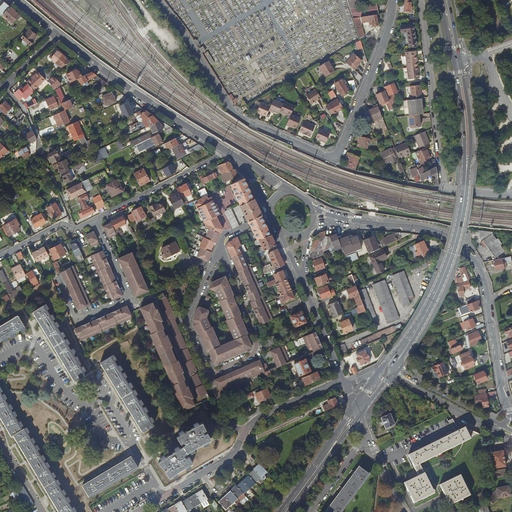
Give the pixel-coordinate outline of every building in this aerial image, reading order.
[(377,14),(379,14),(377,3),(356,6),(355,3),(356,3),(355,0),(347,0),(353,18),(377,14)] [(404,0),(404,12),(412,12),(412,0),(404,0)] [(0,12),(13,23),(20,15),(4,2),(0,6),(0,12)] [(358,34),(363,33),(361,26),(362,22),(370,21),(370,24),(373,24),(373,26),(378,25),(377,14),(353,18),(358,34)] [(21,35),(25,30),(20,25),(15,29),(21,35)] [(413,25),(401,27),(402,33),(407,32),(409,46),(416,46),(413,25)] [(28,43),(28,44),(29,46),(37,38),(35,37),(37,35),(30,29),(26,34),(25,34),(22,38),(24,39),(28,43)] [(9,47),(14,42),(6,34),(1,39),(9,47)] [(62,68),(70,62),(66,59),(67,58),(58,51),(54,55),(53,54),(50,57),(62,68)] [(416,61),(417,61),(417,56),(415,56),(415,52),(405,53),(406,56),(407,56),(408,68),(417,67),(417,63),(416,63),(416,61)] [(354,54),(346,63),(355,71),(357,68),(356,67),(358,65),(362,61),(354,54)] [(387,74),(391,73),(390,69),(388,64),(385,57),(383,64),(387,74)] [(320,67),(326,77),(335,72),(329,62),(320,67)] [(408,68),(407,68),(408,80),(418,79),(417,67),(408,68)] [(46,68),(40,73),(45,79),(51,75),(46,68)] [(26,81),(27,82),(38,71),(37,71),(26,81)] [(46,79),(45,79),(40,73),(38,71),(27,82),(33,89),(34,90),(46,79)] [(90,71),(77,78),(80,84),(96,75),(90,71)] [(93,80),(97,87),(107,82),(97,76),(94,78),(94,79),(93,80)] [(49,81),(53,85),(55,84),(58,86),(61,84),(54,77),(49,81)] [(341,79),(333,84),(336,89),(334,90),(337,95),(339,94),(341,97),(349,93),(341,79)] [(394,83),(384,86),(385,90),(389,99),(393,97),(393,96),(394,95),(394,93),(398,92),(394,83)] [(14,95),(20,101),(23,97),(25,99),(34,91),(28,84),(23,89),(21,87),(14,95)] [(410,87),(411,100),(420,99),(421,99),(420,86),(410,87)] [(55,90),(57,93),(62,103),(66,101),(60,87),(55,90)] [(318,93),(316,89),(306,95),(311,104),(317,100),(321,98),(318,93)] [(328,92),(331,98),(337,95),(333,89),(328,92)] [(385,100),(389,99),(385,90),(376,93),(383,110),(388,108),(385,100)] [(111,92),(102,96),(106,106),(116,101),(111,92)] [(231,94),(228,95),(235,106),(237,99),(236,98),(234,99),(231,94)] [(57,107),(52,97),(44,101),(49,111),(57,107)] [(66,101),(62,103),(65,110),(72,106),(70,101),(73,100),(72,98),(66,101)] [(24,105),(27,108),(37,103),(35,99),(24,105)] [(328,104),(334,114),(343,108),(338,99),(328,104)] [(411,100),(407,101),(409,116),(418,115),(422,115),(420,99),(411,100)] [(273,111),(275,111),(279,113),(280,111),(283,104),(273,100),(271,106),(269,110),(273,112),(273,111)] [(5,101),(0,105),(0,108),(5,114),(11,108),(5,101)] [(257,112),(267,116),(269,110),(271,106),(261,102),(257,112)] [(291,114),(295,106),(284,102),(283,104),(280,111),(291,116),(291,114)] [(119,106),(125,118),(132,115),(131,114),(134,113),(131,105),(128,106),(126,103),(119,106)] [(372,122),(383,118),(379,107),(368,111),(372,122)] [(65,110),(54,115),(59,126),(70,121),(65,110)] [(146,110),(140,113),(143,120),(145,118),(152,115),(146,110)] [(287,126),(291,127),(291,126),(293,127),(297,128),(301,118),(291,114),(291,116),(287,126)] [(145,118),(149,125),(158,121),(152,115),(145,118)] [(418,115),(409,116),(410,128),(419,128),(418,115)] [(67,126),(74,141),(80,139),(84,137),(77,121),(67,126)] [(162,127),(162,124),(158,121),(149,125),(152,133),(162,128),(162,127)] [(300,131),(304,133),(307,134),(306,136),(311,138),(315,127),(304,122),(300,131)] [(326,143),(328,138),(330,133),(320,129),(316,138),(326,143)] [(37,140),(35,136),(32,131),(28,133),(24,136),(31,143),(37,140)] [(425,140),(427,139),(425,132),(416,135),(421,147),(427,145),(425,140)] [(151,137),(148,138),(150,142),(153,140),(155,145),(162,141),(158,133),(151,137)] [(416,135),(413,136),(417,149),(421,147),(416,135)] [(84,137),(80,139),(84,148),(89,146),(88,145),(84,136),(84,137)] [(358,147),(367,149),(369,139),(360,137),(358,147)] [(145,140),(134,145),(136,149),(150,142),(148,138),(145,140)] [(175,138),(165,143),(169,149),(173,147),(179,144),(175,138)] [(410,152),(406,142),(395,147),(399,157),(410,152)] [(187,153),(181,143),(179,144),(173,147),(178,158),(187,153)] [(25,146),(17,151),(20,155),(21,155),(23,159),(30,155),(27,151),(28,151),(25,146)] [(93,152),(97,161),(109,156),(106,147),(93,152)] [(397,161),(395,158),(392,148),(380,153),(385,162),(388,161),(391,160),(392,163),(397,161)] [(416,151),(417,157),(419,162),(420,162),(423,161),(426,160),(422,149),(416,151)] [(48,155),(50,159),(52,158),(54,161),(57,159),(59,161),(71,155),(69,151),(59,156),(56,151),(48,155)] [(350,158),(346,167),(355,170),(360,157),(347,152),(346,157),(350,158)] [(66,159),(57,164),(59,168),(58,168),(60,173),(68,169),(66,165),(68,164),(66,159)] [(221,171),(222,175),(226,173),(234,169),(231,163),(228,161),(222,164),(224,169),(221,171)] [(85,165),(84,162),(72,168),(74,171),(85,165)] [(163,168),(167,176),(176,172),(172,163),(163,168)] [(141,164),(131,169),(133,173),(143,168),(141,164)] [(410,168),(413,176),(419,174),(416,166),(410,168)] [(438,179),(436,167),(430,169),(424,172),(419,174),(420,176),(424,175),(424,177),(434,174),(435,179),(434,180),(435,185),(439,185),(438,179)] [(143,168),(133,173),(140,186),(149,180),(143,169),(143,168)] [(234,169),(226,173),(228,179),(232,177),(233,179),(235,178),(237,182),(244,178),(242,175),(238,176),(235,169),(234,169)] [(67,183),(73,180),(70,173),(68,170),(61,173),(64,178),(63,178),(64,180),(66,180),(67,183)] [(199,177),(203,184),(218,177),(216,172),(203,178),(202,176),(199,177)] [(237,182),(231,185),(240,205),(253,199),(248,186),(244,178),(237,182)] [(118,179),(106,185),(112,196),(123,190),(118,179)] [(66,189),(71,199),(86,191),(82,182),(66,189)] [(180,194),(181,196),(184,202),(186,201),(184,198),(186,196),(187,197),(192,194),(187,184),(177,189),(179,192),(180,194)] [(199,191),(202,197),(207,195),(208,195),(205,188),(199,191)] [(175,208),(185,203),(184,202),(181,196),(180,194),(179,192),(175,194),(175,195),(169,198),(175,208)] [(86,193),(77,197),(83,208),(88,206),(84,199),(87,197),(86,193)] [(93,200),(95,203),(100,200),(102,199),(100,194),(97,196),(98,198),(93,200)] [(201,237),(193,255),(208,262),(212,252),(210,251),(215,242),(216,243),(220,234),(223,229),(216,216),(220,214),(217,209),(219,209),(216,204),(215,204),(211,197),(208,198),(207,195),(202,197),(197,200),(198,203),(195,204),(203,222),(205,225),(204,227),(209,229),(204,239),(201,237)] [(159,209),(154,199),(150,201),(155,211),(159,209)] [(248,221),(261,215),(253,199),(240,205),(248,221)] [(62,214),(56,203),(47,208),(53,219),(62,214)] [(95,212),(92,207),(81,213),(82,213),(79,215),(81,218),(84,217),(84,218),(95,212)] [(132,211),(137,221),(147,216),(142,207),(132,211)] [(232,209),(225,212),(233,228),(239,225),(232,209)] [(41,214),(30,219),(35,228),(46,223),(41,214)] [(114,221),(111,222),(114,228),(117,226),(117,227),(126,222),(122,215),(113,220),(114,221)] [(261,215),(248,221),(251,227),(253,231),(257,240),(270,234),(264,222),(261,215)] [(144,223),(145,226),(157,220),(155,217),(144,223)] [(20,228),(15,218),(7,222),(6,220),(2,222),(9,234),(20,228)] [(111,222),(104,226),(110,239),(117,235),(114,228),(111,222)] [(85,234),(92,248),(100,245),(98,241),(99,241),(97,236),(96,236),(95,236),(94,234),(95,232),(94,230),(85,234)] [(340,243),(334,246),(321,251),(326,236),(326,231),(320,232),(315,236),(311,249),(309,261),(328,253),(342,248),(340,243)] [(393,241),(397,239),(394,233),(390,235),(390,234),(387,235),(388,236),(383,238),(385,242),(392,239),(393,241)] [(255,249),(257,253),(275,245),(270,234),(257,240),(252,242),(254,246),(260,243),(261,247),(255,249)] [(330,236),(334,246),(340,243),(338,236),(337,234),(330,236)] [(493,234),(483,241),(493,255),(494,255),(496,258),(505,252),(493,234)] [(340,243),(342,248),(343,251),(345,257),(361,251),(362,248),(358,236),(340,235),(338,236),(340,243)] [(373,236),(363,241),(368,254),(379,248),(373,236)] [(236,268),(238,271),(251,265),(237,237),(232,239),(233,240),(228,242),(227,246),(230,254),(232,256),(231,257),(232,259),(234,261),(233,261),(236,268)] [(424,241),(415,245),(418,251),(427,247),(424,241)] [(167,258),(180,251),(175,242),(162,249),(167,258)] [(74,250),(73,251),(79,262),(85,259),(76,243),(72,245),(74,250)] [(60,244),(50,250),(55,260),(68,253),(65,246),(62,248),(60,244)] [(44,247),(32,253),(36,262),(49,256),(44,247)] [(329,256),(343,251),(342,248),(328,253),(329,256)] [(269,252),(274,265),(276,269),(284,265),(285,265),(277,249),(269,252)] [(90,256),(110,302),(123,296),(121,293),(120,293),(119,292),(121,291),(119,287),(117,287),(117,286),(118,285),(115,277),(113,278),(113,276),(114,276),(112,271),(110,271),(110,270),(111,269),(108,262),(107,263),(106,261),(107,261),(105,256),(104,257),(103,255),(105,255),(103,251),(90,256)] [(380,260),(386,257),(384,251),(370,256),(373,263),(380,260)] [(119,258),(125,275),(130,285),(135,297),(148,291),(132,252),(127,255),(119,258)] [(431,257),(411,267),(413,272),(428,265),(434,262),(431,257)] [(511,257),(493,260),(496,270),(504,268),(504,267),(506,266),(506,264),(511,262),(511,259),(511,257)] [(321,258),(312,261),(316,271),(325,268),(321,258)] [(384,270),(381,262),(380,260),(373,263),(377,273),(384,270)] [(264,271),(265,273),(276,269),(274,265),(271,266),(270,263),(266,265),(268,269),(264,271)] [(11,269),(16,278),(18,277),(18,276),(22,274),(23,275),(24,274),(22,269),(21,269),(19,265),(11,269)] [(251,265),(238,271),(241,278),(251,301),(250,302),(260,324),(273,319),(263,296),(264,296),(251,265)] [(78,310),(90,305),(73,266),(62,272),(61,272),(78,310)] [(468,279),(470,278),(466,266),(461,268),(460,271),(463,277),(457,279),(458,282),(457,282),(457,284),(467,280),(468,279)] [(33,285),(34,288),(39,285),(35,276),(39,274),(37,269),(27,274),(33,285)] [(404,270),(393,275),(405,306),(410,304),(409,300),(415,298),(404,270)] [(274,274),(277,283),(286,279),(282,271),(274,274)] [(192,320),(192,321),(194,324),(193,325),(196,333),(197,332),(200,338),(205,349),(206,352),(208,351),(210,358),(209,358),(211,363),(213,363),(214,365),(254,348),(253,346),(254,343),(252,340),(250,340),(248,334),(249,334),(248,330),(243,320),(241,314),(242,314),(239,307),(236,300),(233,295),(235,294),(230,283),(226,274),(211,281),(210,282),(212,283),(210,286),(209,286),(208,288),(215,290),(219,300),(217,300),(226,320),(225,320),(233,340),(232,342),(221,347),(219,346),(210,327),(209,327),(205,317),(207,312),(207,309),(198,306),(197,307),(192,320)] [(315,278),(316,282),(318,286),(328,282),(325,274),(315,278)] [(277,283),(276,284),(281,296),(280,296),(281,298),(282,298),(284,303),(294,298),(286,279),(277,283)] [(457,284),(459,297),(465,295),(464,289),(471,288),(468,279),(467,280),(457,284)] [(385,280),(373,284),(387,323),(399,318),(385,280)] [(3,284),(12,300),(18,296),(16,293),(14,295),(7,282),(3,284)] [(353,286),(347,289),(350,297),(354,296),(358,307),(363,304),(357,288),(356,286),(356,285),(353,286)] [(330,297),(335,294),(334,290),(329,291),(327,286),(318,289),(322,301),(330,297)] [(365,288),(359,291),(372,326),(378,324),(365,288)] [(477,304),(480,303),(479,300),(476,301),(468,304),(461,307),(459,308),(461,315),(479,309),(479,307),(477,304)] [(328,305),(333,317),(343,313),(338,301),(328,305)] [(171,385),(182,411),(194,406),(191,399),(193,399),(192,396),(190,395),(189,392),(189,390),(188,387),(187,388),(184,381),(185,380),(182,373),(183,372),(182,369),(180,368),(179,365),(180,364),(179,363),(179,361),(177,361),(171,347),(172,346),(167,335),(166,335),(163,329),(164,328),(161,321),(163,321),(161,317),(160,316),(158,313),(159,312),(158,310),(157,309),(156,310),(155,310),(156,309),(153,302),(143,307),(141,308),(152,333),(151,334),(172,385),(171,385)] [(358,307),(356,307),(359,313),(365,311),(363,304),(358,307)] [(74,381),(85,375),(44,305),(33,312),(74,381)] [(74,329),(80,342),(133,319),(127,306),(74,329)] [(305,321),(301,312),(291,317),(295,326),(305,321)] [(0,326),(0,341),(25,327),(18,316),(0,326)] [(463,322),(461,323),(463,330),(466,329),(467,330),(476,327),(472,318),(469,319),(463,322)] [(348,319),(340,323),(344,333),(352,330),(348,319)] [(373,335),(360,340),(362,346),(396,332),(394,326),(373,335)] [(477,331),(465,336),(466,342),(467,347),(467,349),(470,347),(470,346),(481,341),(477,331)] [(303,338),(309,353),(322,348),(321,345),(320,345),(315,335),(317,335),(316,332),(303,338)] [(267,343),(268,347),(277,343),(274,335),(269,338),(271,341),(267,343)] [(454,339),(447,343),(449,349),(457,346),(454,339)] [(340,355),(345,353),(342,345),(337,347),(340,355)] [(450,351),(451,354),(460,350),(458,345),(457,346),(449,349),(450,351)] [(283,347),(269,352),(276,368),(289,362),(283,347)] [(321,353),(324,352),(322,348),(309,353),(308,354),(310,359),(322,354),(321,353)] [(365,350),(356,354),(360,366),(369,362),(365,350)] [(468,352),(458,356),(464,370),(474,366),(468,352)] [(143,432),(154,425),(111,356),(100,363),(143,432)] [(301,360),(300,357),(293,360),(294,363),(299,376),(310,371),(305,359),(301,360)] [(217,386),(220,393),(240,384),(254,377),(265,372),(269,371),(266,363),(263,364),(260,359),(215,380),(217,386)] [(443,362),(431,367),(434,373),(436,372),(438,377),(448,373),(443,362)] [(483,371),(474,375),(477,384),(486,380),(483,371)] [(316,372),(302,378),(306,385),(319,380),(316,372)] [(267,388),(256,393),(260,401),(271,396),(267,388)] [(13,437),(57,511),(73,511),(24,430),(23,431),(0,392),(0,419),(11,438),(13,437)] [(474,397),(475,404),(481,404),(482,407),(488,407),(486,393),(479,394),(477,394),(476,395),(474,397)] [(335,398),(328,402),(331,409),(338,405),(335,398)] [(389,414),(380,419),(385,429),(395,425),(389,414)] [(186,466),(192,463),(189,457),(186,459),(184,456),(190,451),(196,448),(200,445),(205,442),(211,440),(207,434),(204,435),(203,432),(206,430),(202,423),(198,425),(191,428),(184,432),(177,437),(181,444),(184,442),(185,446),(180,448),(174,452),(167,457),(159,462),(164,469),(166,467),(168,470),(166,472),(169,478),(173,475),(178,471),(186,466)] [(414,467),(420,464),(461,443),(468,440),(463,428),(453,433),(449,435),(433,443),(417,451),(408,455),(414,467)] [(378,444),(390,438),(389,434),(376,441),(378,444)] [(502,453),(491,455),(493,470),(505,467),(502,453)] [(131,457),(82,486),(89,498),(138,469),(131,457)] [(418,476),(424,473),(423,472),(420,464),(414,467),(418,474),(418,476)] [(254,470),(261,478),(267,473),(260,465),(254,470)] [(359,466),(325,511),(342,511),(370,474),(359,466)] [(248,475),(249,476),(255,484),(261,478),(254,470),(248,475)] [(433,494),(424,473),(418,476),(412,479),(404,483),(413,504),(433,494)] [(249,476),(243,482),(250,489),(256,484),(255,484),(249,476)] [(459,476),(439,486),(444,497),(449,506),(469,496),(459,476)] [(243,482),(237,487),(243,493),(244,495),(250,489),(243,482)] [(236,486),(230,491),(231,492),(238,499),(240,502),(246,496),(236,486)] [(509,486),(496,489),(499,500),(511,497),(509,486)] [(196,495),(201,504),(208,500),(203,491),(196,495)] [(231,492),(225,497),(232,505),(238,499),(231,492)] [(189,499),(194,508),(201,504),(196,495),(189,499)] [(219,502),(226,510),(232,505),(225,497),(219,502)] [(189,499),(182,503),(187,511),(194,508),(189,499)] [(175,506),(178,511),(184,511),(187,511),(182,503),(181,502),(175,506)] [(488,511),(486,503),(483,507),(479,511),(478,511),(488,511)]
